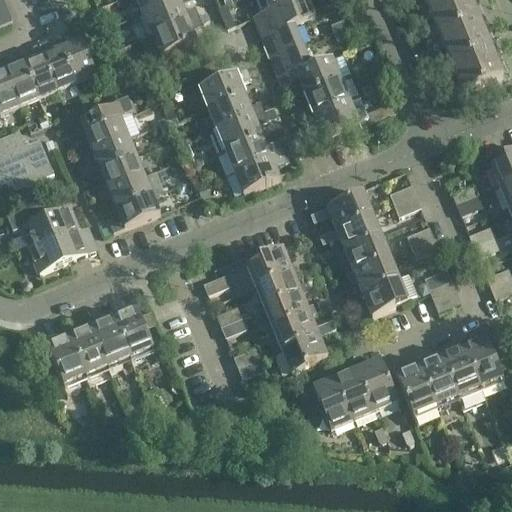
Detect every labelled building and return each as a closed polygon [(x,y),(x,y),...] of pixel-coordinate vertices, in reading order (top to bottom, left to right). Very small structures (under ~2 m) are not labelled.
[(135,0),(143,18),(179,3),(177,0),(135,0)] [(252,21),(252,22),(261,42),(315,20),(307,0),(262,17),(254,20),(252,21)] [(255,0),(262,17),(307,0),(306,0),(255,0)] [(415,0),(457,102),(509,80),(475,0),(415,0)] [(179,3),(143,18),(152,39),(199,20),(195,10),(184,14),(179,3)] [(233,5),(218,11),(227,32),(241,26),(233,5)] [(7,14),(0,16),(0,29),(12,24),(7,14)] [(111,19),(104,22),(108,31),(115,29),(111,19)] [(199,20),(152,39),(160,61),(197,46),(191,33),(203,29),(199,20)] [(315,20),(261,42),(270,64),(302,50),(294,30),(315,21),(315,20)] [(330,29),(334,37),(346,32),(342,24),(330,29)] [(346,32),(334,37),(337,46),(349,40),(346,32)] [(74,47),(62,52),(77,88),(97,80),(77,33),(69,36),(74,47)] [(46,46),(39,48),(58,95),(77,88),(62,52),(51,57),(46,46)] [(36,63),(25,67),(39,103),(58,95),(39,48),(32,51),(36,63)] [(302,50),(270,64),(279,85),(311,71),(302,50)] [(311,71),(279,85),(282,93),(297,87),(302,100),(341,84),(341,83),(351,79),(343,59),(333,63),(332,62),(311,71)] [(8,61),(1,64),(20,111),(39,103),(25,67),(13,72),(8,61)] [(20,111),(1,64),(0,64),(0,118),(0,119),(20,111)] [(246,73),(199,92),(208,114),(249,97),(244,86),(251,83),(246,73)] [(307,111),(299,114),(303,124),(350,105),(349,104),(342,87),(341,84),(302,100),(307,111)] [(362,93),(364,98),(372,95),(370,90),(362,93)] [(159,109),(154,96),(148,98),(145,99),(150,112),(153,111),(159,109)] [(249,97),(208,114),(217,135),(264,115),(260,106),(253,109),(249,97)] [(350,105),(303,124),(306,133),(310,132),(315,144),(359,127),(358,124),(368,120),(367,119),(360,101),(350,106),(350,105)] [(136,117),(131,105),(81,126),(86,138),(119,124),(136,117)] [(368,120),(358,124),(359,127),(361,132),(373,127),(392,119),(387,110),(385,111),(367,119),(368,120)] [(172,112),(164,115),(170,130),(177,126),(172,112)] [(217,135),(210,138),(219,158),(226,156),(266,139),(261,127),(277,121),(273,112),(264,115),(217,135)] [(303,124),(299,114),(291,118),(295,128),(303,124)] [(48,128),(45,120),(39,122),(42,131),(48,128)] [(79,154),(82,161),(127,143),(119,124),(86,138),(90,149),(79,154)] [(167,128),(159,131),(163,141),(171,138),(167,128)] [(0,143),(0,186),(1,189),(7,186),(9,190),(12,189),(14,195),(26,190),(27,193),(43,187),(41,184),(54,179),(40,144),(26,150),(20,135),(0,143)] [(266,139),(226,156),(235,177),(282,158),(277,147),(271,150),(266,139)] [(127,143),(82,161),(85,168),(96,164),(101,176),(134,162),(127,143)] [(55,151),(52,144),(46,147),(49,154),(55,151)] [(189,149),(180,152),(184,162),(193,159),(189,149)] [(282,158),(235,177),(243,198),(284,182),(279,170),(286,167),(282,158)] [(491,170),(500,191),(511,186),(511,158),(503,162),(504,164),(491,170)] [(95,191),(98,199),(142,181),(134,162),(101,176),(106,187),(95,191)] [(195,169),(187,173),(191,183),(199,180),(195,169)] [(142,181),(98,199),(101,206),(112,201),(117,213),(150,200),(164,193),(156,175),(142,181)] [(195,190),(199,200),(208,196),(204,186),(195,190)] [(511,186),(500,191),(508,212),(511,210),(511,186)] [(473,189),(451,198),(456,209),(478,200),(473,189)] [(389,199),(394,210),(416,201),(412,190),(389,199)] [(350,203),(310,220),(314,228),(331,222),(336,234),(372,219),(362,195),(349,200),(350,203)] [(110,229),(114,237),(158,219),(150,200),(117,213),(121,225),(110,229)] [(478,200),(456,209),(461,221),(483,212),(478,200)] [(416,201),(394,210),(399,221),(421,212),(416,201)] [(13,235),(21,232),(29,251),(47,243),(49,246),(78,235),(68,211),(49,220),(44,207),(8,222),(13,235)] [(336,234),(319,241),(322,250),(339,243),(344,255),(345,255),(381,240),(372,219),(336,234)] [(491,231),(469,240),(473,251),(495,242),(491,231)] [(407,241),(411,252),(433,243),(429,232),(407,241)] [(47,243),(29,251),(40,278),(88,258),(78,235),(49,246),(47,243)] [(344,255),(353,276),(353,275),(353,276),(390,261),(381,240),(345,255),(344,255)] [(495,242),(473,251),(478,263),(500,254),(495,242)] [(433,243),(411,252),(416,263),(438,254),(433,243)] [(247,270),(256,292),(292,276),(293,278),(299,275),(295,266),(289,269),(282,252),(259,262),(260,265),(247,270)] [(353,275),(353,276),(361,296),(362,296),(362,297),(398,282),(390,261),(353,276),(353,275)] [(511,282),(508,273),(486,282),(491,293),(511,284),(511,282)] [(424,283),(429,294),(451,285),(446,274),(424,283)] [(292,276),(256,292),(264,312),(301,297),(301,298),(307,296),(303,287),(298,290),(293,278),(292,276)] [(225,279),(203,289),(208,300),(230,291),(225,279)] [(362,296),(361,296),(372,322),(395,312),(394,309),(405,305),(407,304),(398,282),(362,297),(362,296)] [(511,284),(491,293),(495,305),(511,297),(511,284)] [(24,293),(27,295),(31,294),(33,290),(32,287),(28,285),(24,286),(23,289),(24,293)] [(451,285),(429,294),(433,305),(455,296),(451,285)] [(455,296),(433,305),(438,317),(460,307),(455,296)] [(301,297),(264,312),(273,334),(310,318),(310,319),(316,317),(312,308),(306,311),(301,298),(301,297)] [(351,301),(340,306),(343,314),(355,309),(351,301)] [(332,310),(328,302),(317,306),(321,315),(332,310)] [(115,324),(132,365),(154,356),(137,315),(127,319),(124,310),(111,315),(115,324)] [(238,311),(216,320),(221,331),(243,322),(238,311)] [(310,318),(273,334),(282,355),(318,340),(319,341),(336,334),(332,325),(315,332),(310,318)] [(92,334),(93,333),(110,374),(132,365),(115,324),(105,328),(102,319),(88,325),(92,334)] [(243,322),(221,331),(225,342),(248,333),(243,322)] [(67,334),(70,343),(87,383),(110,374),(93,333),(92,334),(83,337),(80,328),(67,334)] [(481,335),(485,345),(493,361),(495,365),(507,360),(495,330),(481,335)] [(44,344),(47,352),(64,393),(87,383),(70,343),(60,347),(57,338),(44,344)] [(459,345),(463,354),(464,353),(482,396),(504,387),(495,365),(493,361),(485,345),(476,348),(473,339),(459,345)] [(318,340),(282,355),(292,379),(305,374),(304,371),(344,355),(341,346),(324,353),(319,341),(318,340)] [(437,354),(441,363),(442,363),(460,406),(482,396),(464,353),(463,354),(454,357),(450,348),(437,354)] [(256,353),(234,362),(238,373),(260,364),(256,353)] [(415,363),(419,372),(437,415),(460,406),(442,363),(441,363),(432,367),(428,358),(415,363)] [(260,364),(238,373),(243,384),(265,375),(260,364)] [(380,364),(358,373),(376,417),(399,407),(380,364)] [(419,372),(410,376),(406,367),(393,373),(415,425),(437,415),(419,372)] [(358,373),(335,383),(354,426),(376,417),(358,373)] [(312,392),(305,395),(318,425),(325,421),(331,435),(354,426),(335,383),(312,392)] [(374,435),(379,446),(382,449),(386,447),(386,443),(382,432),(374,435)] [(409,434),(402,437),(406,448),(410,451),(414,449),(414,445),(409,434)]
